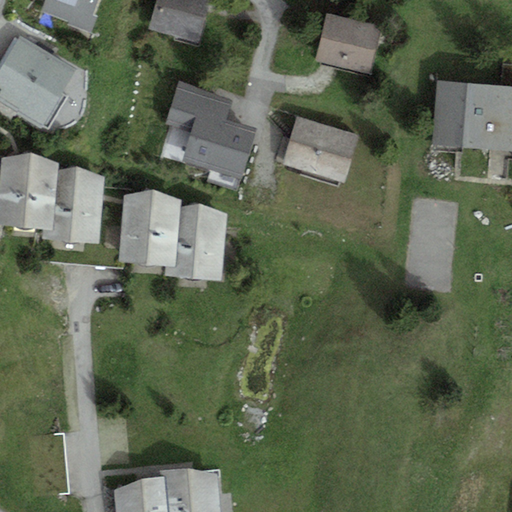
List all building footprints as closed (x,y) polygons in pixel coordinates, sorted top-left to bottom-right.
[(44,0),(40,12),(93,31),(98,17),(93,15),(98,0),(44,0)] [(209,0),(155,0),(148,27),(197,41),(209,0)] [(326,14),(315,62),(371,74),(382,27),(326,14)] [(76,71),(21,37),(0,72),(0,101),(17,111),(16,113),(41,128),(76,71)] [(500,85),(439,80),(433,143),(511,150),(511,64),(502,64),(500,85)] [(179,82),(165,124),(192,133),(184,159),(240,178),(256,129),(227,119),(234,100),(179,82)] [(359,136),(297,117),(283,164),(344,183),(359,136)] [(51,163),(1,160),(0,170),(0,224),(41,227),(40,240),(91,242),(95,178),(50,176),(51,163)] [(175,197),(125,194),(121,259),(165,261),(164,274),(215,277),(219,212),(174,210),(175,197)] [(68,494),(62,433),(22,438),(29,498),(68,494)] [(115,490),(116,511),(220,511),(217,476),(188,466),(163,468),(164,478),(138,480),(115,490)]
